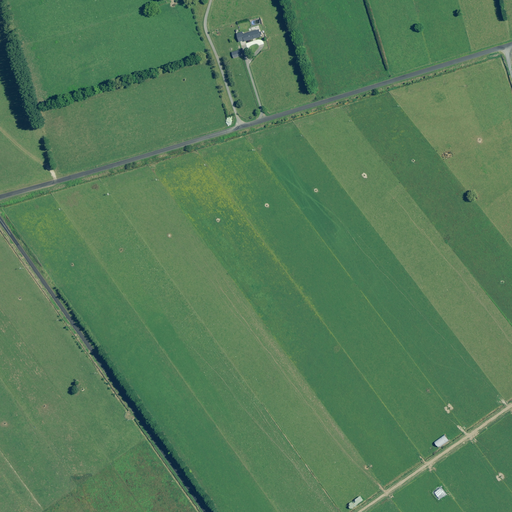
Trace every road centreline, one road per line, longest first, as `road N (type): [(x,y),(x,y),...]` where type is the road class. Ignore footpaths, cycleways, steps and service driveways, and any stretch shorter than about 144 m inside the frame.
road 1 (unclassified): [(511,43),(0,198)]
road 2 (unclassified): [(208,511),(0,218)]
